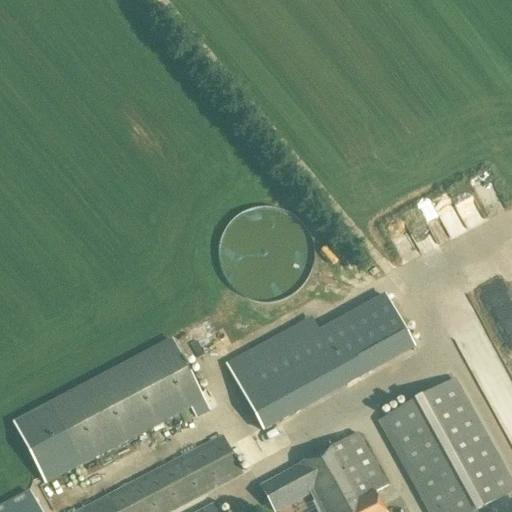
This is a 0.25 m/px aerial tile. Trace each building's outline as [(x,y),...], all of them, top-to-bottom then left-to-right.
[(395,236),(407,261),(488,222),(471,185),(455,193),(452,188),(421,203),(438,238),(420,246),(411,228),(395,236)] [(389,294),(235,366),(261,421),(356,377),(354,373),(413,346),(389,294)] [(474,351),(492,339),(475,314),(456,326),(474,351)] [(197,420),(211,413),(172,339),(12,423),(45,486),(191,409),(197,420)] [(483,376),(502,369),(495,349),(475,356),(483,376)] [(511,370),(488,382),(511,432),(511,370)] [(428,511),(478,511),(511,493),(511,483),(455,379),(379,422),(428,511)] [(240,442),(253,466),(268,458),(255,435),(240,442)] [(381,511),(373,495),(386,488),(358,435),(260,488),(272,511),(280,511),(310,496),(318,511),(381,511)] [(173,511),(243,475),(222,437),(81,511),(173,511)] [(219,511),(215,503),(198,511),(40,511),(29,490),(0,505),(0,511),(219,511)]
